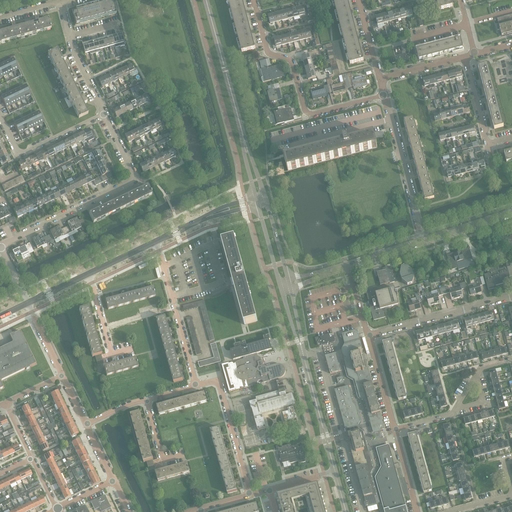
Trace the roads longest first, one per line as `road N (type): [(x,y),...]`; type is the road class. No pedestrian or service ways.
road 1 (residential): [(0,244),(139,182),(103,114)]
road 2 (residential): [(384,95),(306,111),(291,60),(266,50),(254,0)]
road 3 (residential): [(363,511),(320,357),(303,354)]
road 4 (unclassified): [(423,241),(384,95)]
road 5 (unclassified): [(245,144),(205,0)]
road 6 (residential): [(369,335),(511,296)]
road 7 (residential): [(249,494),(217,380),(196,386)]
road 8 (residential): [(196,386),(158,251)]
road 9 (residential): [(103,114),(19,156),(0,117)]
road 10 (tertiary): [(334,470),(303,354)]
